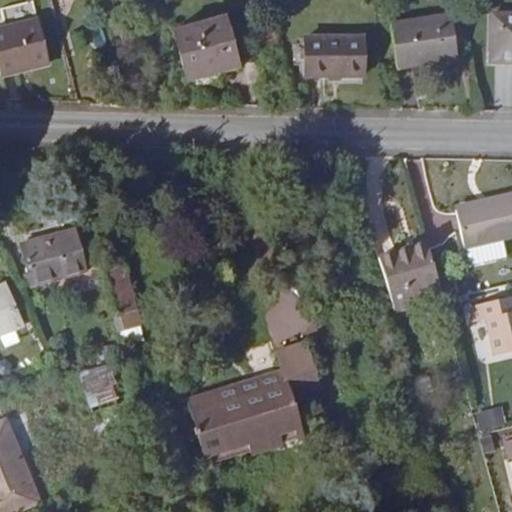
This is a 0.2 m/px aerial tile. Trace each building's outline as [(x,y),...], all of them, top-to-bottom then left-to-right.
[(5,28),(38,21),(35,5),(2,13),(5,28)] [(511,14),(492,14),(491,61),(511,61),(511,14)] [(396,68),(457,59),(451,15),(390,24),(396,68)] [(237,67),(224,17),(173,31),(187,81),(188,80),(219,72),(237,67)] [(0,29),(0,75),(49,64),(38,21),(0,29)] [(306,36),(305,76),(364,77),(364,37),(306,36)] [(219,72),(188,80),(190,87),(221,80),(219,72)] [(60,182),(53,154),(35,159),(42,187),(60,182)] [(502,239),(511,237),(511,193),(455,206),(464,248),(465,248),(502,239)] [(31,286),(85,272),(73,230),(20,245),(31,286)] [(502,239),(465,248),(469,265),(506,257),(502,239)] [(427,243),(378,257),(394,312),(442,298),(441,296),(437,280),(427,243)] [(106,271),(124,345),(146,340),(127,266),(106,271)] [(437,280),(441,296),(455,292),(450,276),(437,280)] [(0,335),(22,326),(8,291),(0,293),(0,335)] [(511,296),(471,306),(474,321),(485,318),(494,356),(511,351),(511,296)] [(207,457),(250,443),(253,452),(303,436),(289,395),(319,385),(305,344),(275,353),(280,370),(284,380),(246,392),(243,382),(188,400),(207,457)] [(80,372),(89,413),(117,407),(109,366),(80,372)] [(246,392),(284,380),(280,370),(243,382),(246,392)] [(480,430),(505,424),(501,407),(476,413),(480,430)] [(491,436),(479,439),(483,454),(495,450),(491,436)] [(511,438),(503,441),(507,458),(511,457),(511,438)] [(207,457),(210,467),(253,452),(250,443),(207,457)] [(11,511),(0,481),(0,511),(11,511)]
